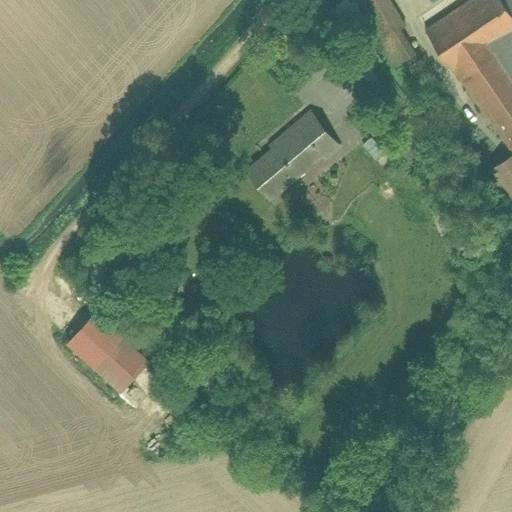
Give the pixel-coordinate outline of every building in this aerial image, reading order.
[(406,0),(365,0),(392,36),(419,17),(406,0)] [(511,0),(456,0),(413,32),(509,161),(511,159),(511,0)] [(379,47),(356,66),(368,80),(390,60),(379,47)] [(395,80),(368,102),(389,127),(415,104),(395,80)] [(309,116),(245,169),(277,208),(341,155),(309,116)] [(375,139),(366,147),(380,162),(389,154),(375,139)] [(511,165),(498,177),(511,193),(511,165)] [(217,217),(206,227),(217,238),(228,228),(217,217)] [(179,260),(162,279),(180,295),(197,276),(179,260)] [(149,348),(102,303),(73,334),(119,378),(149,348)]
